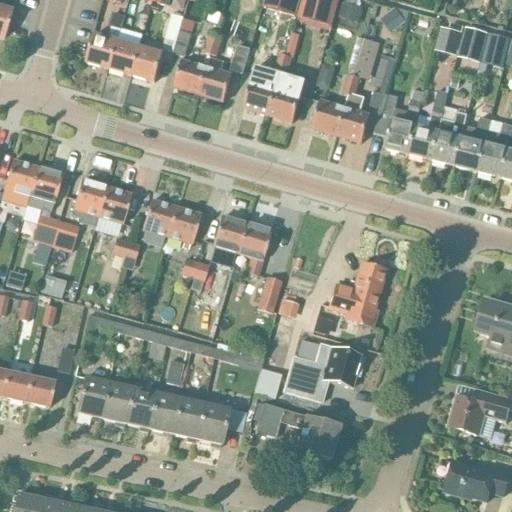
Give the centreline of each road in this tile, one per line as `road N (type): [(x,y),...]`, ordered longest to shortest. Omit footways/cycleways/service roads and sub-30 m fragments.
road 1 (residential): [(465,227),(30,105)]
road 2 (residential): [(381,506),(465,227)]
road 3 (residential): [(237,495),(0,447)]
